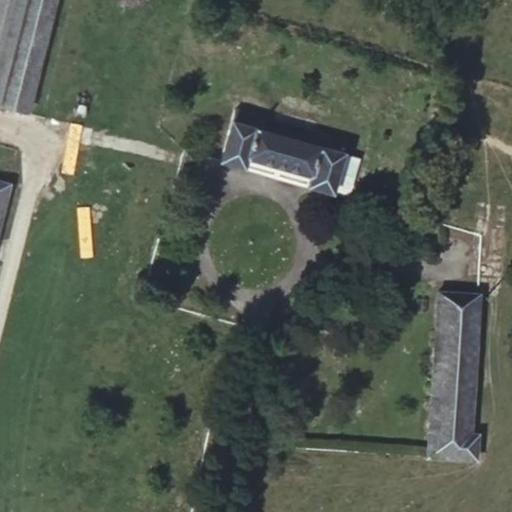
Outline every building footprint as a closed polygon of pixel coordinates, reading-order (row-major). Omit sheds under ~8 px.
[(24,0),(0,95),(0,103),(28,111),(55,0),(24,0)] [(0,0),(0,95),(24,0),(0,0)] [(231,121),(342,154),(345,141),(234,109),(231,121)] [(331,192),(342,154),(231,121),(219,159),(242,166),(245,156),(310,175),(308,185),(331,192)] [(0,215),(8,184),(0,181),(0,215)] [(470,435),(478,294),(437,292),(427,457),(475,459),(477,435),(470,435)]
